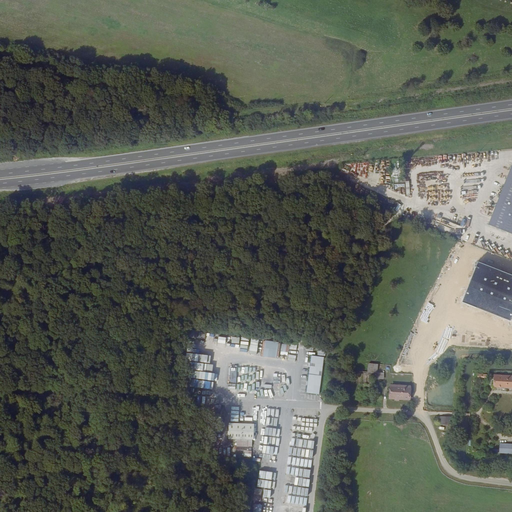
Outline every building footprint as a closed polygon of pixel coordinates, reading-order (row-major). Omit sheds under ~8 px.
[(511,165),(490,222),(511,230),(511,165)] [(511,317),(511,275),(478,262),(463,302),(511,320),(511,317)] [(261,345),(262,341),(252,339),(249,354),(257,355),(259,345),(261,345)] [(287,344),(264,341),(262,357),(280,359),(281,346),(287,346),(287,344)] [(194,370),(215,373),(216,365),(215,365),(216,356),(193,354),(192,361),(195,362),(194,370)] [(320,394),(325,357),(311,356),(307,393),(320,394)] [(384,368),(367,366),(367,375),(383,376),(384,368)] [(192,378),(205,380),(206,373),(193,371),(192,378)] [(235,396),(261,397),(262,375),(237,374),(235,396)] [(511,376),(498,376),(498,386),(511,387),(511,376)] [(413,404),(414,392),(395,390),(394,403),(413,404)] [(266,417),(266,427),(275,427),(275,408),(267,408),(267,417),(266,417)] [(455,427),(456,419),(445,419),(445,427),(455,427)] [(259,443),(260,427),(235,426),(234,441),(243,442),(243,449),(257,450),(258,443),(259,443)] [(263,444),(263,454),(273,455),(273,459),(276,460),(277,437),(272,436),(272,428),(265,427),(264,444),(263,444)] [(262,461),(260,478),(266,479),(268,470),(271,471),(272,462),(262,461)] [(306,484),(307,480),(297,478),(296,485),(306,486),(306,484)] [(265,488),(268,488),(269,480),(259,479),(258,487),(265,488)]
